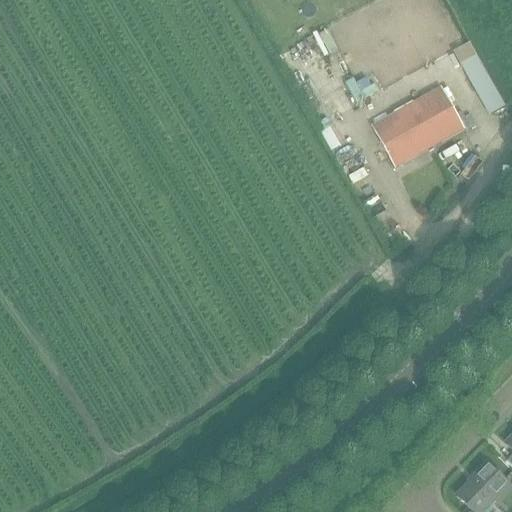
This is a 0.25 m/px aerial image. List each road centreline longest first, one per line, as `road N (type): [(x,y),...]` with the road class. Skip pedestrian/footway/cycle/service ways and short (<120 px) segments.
road 1 (tertiary): [(233,511),(328,444),(511,266)]
road 2 (residential): [(419,498),(511,392)]
